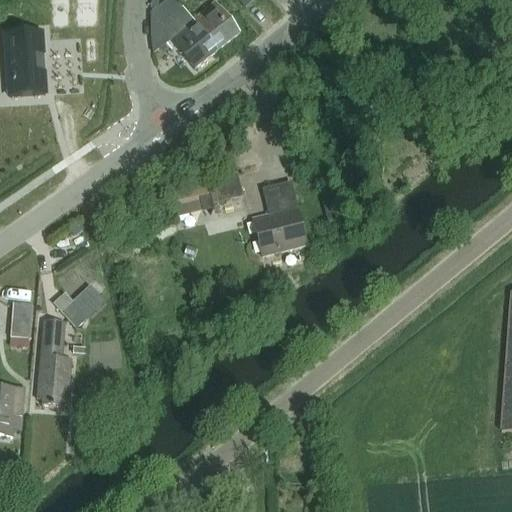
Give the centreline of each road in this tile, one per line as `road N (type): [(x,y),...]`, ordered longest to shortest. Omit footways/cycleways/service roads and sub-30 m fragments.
road 1 (tertiary): [(157,511),(511,220)]
road 2 (tertiary): [(166,126),(331,0)]
road 3 (tertiary): [(0,244),(166,126)]
